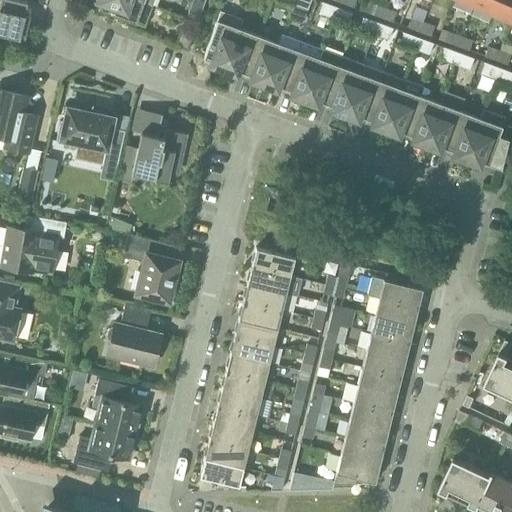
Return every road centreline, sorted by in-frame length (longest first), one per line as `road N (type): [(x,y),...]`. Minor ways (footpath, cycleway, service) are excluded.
road 1 (residential): [(161,511),(252,118)]
road 2 (residential): [(452,298),(476,201),(252,118)]
road 3 (residential): [(252,118),(57,43),(51,26),(58,0)]
road 4 (residential): [(398,511),(452,298)]
